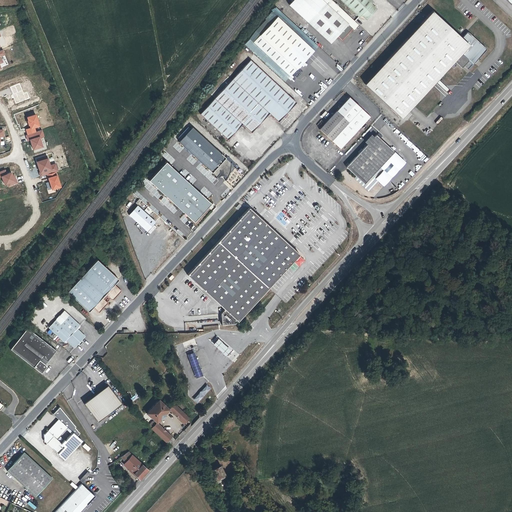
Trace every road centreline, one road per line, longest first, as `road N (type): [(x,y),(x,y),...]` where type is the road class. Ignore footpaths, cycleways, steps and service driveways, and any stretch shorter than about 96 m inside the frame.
road 1 (unclassified): [(0,449),(271,158),(291,146)]
road 2 (primary): [(282,336),(120,511)]
road 3 (unclassified): [(291,146),(303,122),(416,0)]
road 4 (unknown): [(63,382),(103,459),(101,492),(87,511)]
road 5 (unknown): [(468,0),(498,26),(502,42),(455,106)]
road 6 (unknown): [(343,78),(380,116),(328,180)]
road 7 (primary): [(282,336),(374,240)]
road 8 (primary): [(367,237),(282,336)]
